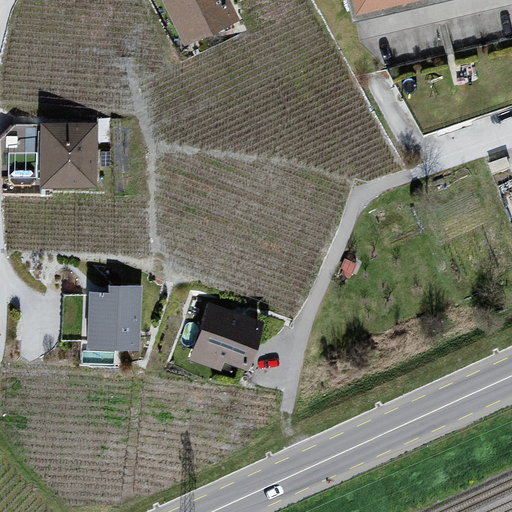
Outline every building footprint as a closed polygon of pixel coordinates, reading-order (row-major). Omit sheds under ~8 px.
[(165,0),(184,43),(238,20),(229,0),(165,0)] [(353,0),(356,10),(402,0),(353,0)] [(511,38),(386,70),(423,134),(511,105),(511,38)] [(97,185),(98,122),(40,121),(40,185),(97,185)] [(36,172),(36,146),(7,146),(7,172),(36,172)] [(141,346),(142,285),(104,284),(104,290),(89,290),(88,345),(141,346)] [(222,362),(247,369),(263,316),(205,300),(189,357),(221,367),(222,362)]
